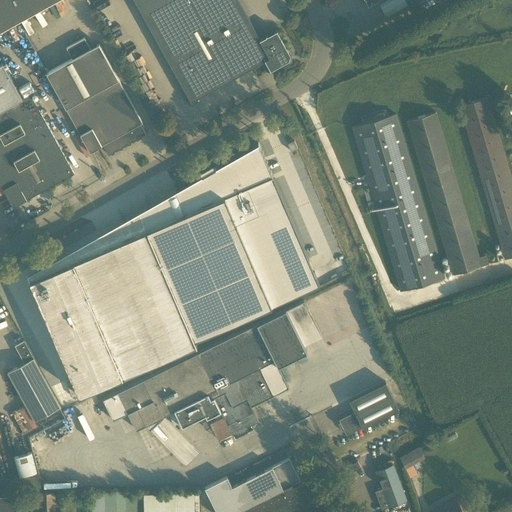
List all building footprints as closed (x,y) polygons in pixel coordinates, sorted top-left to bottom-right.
[(0,0),(0,30),(54,0),(0,0)] [(270,70),(273,69),(289,60),(289,59),(290,59),(291,56),(291,55),(290,55),(290,54),(287,48),(287,46),(286,46),(281,38),(282,37),(280,36),(277,30),(260,39),(238,0),(134,0),(191,102),(265,60),(270,70)] [(47,73),(90,151),(103,144),(108,154),(110,153),(112,153),(114,153),(114,151),(119,148),(121,149),(122,148),(123,146),(127,144),(129,144),(131,143),(131,141),(135,139),(137,140),(141,138),(141,136),(146,133),(142,127),(144,126),(142,123),(142,122),(99,44),(90,49),(84,38),(67,48),(73,59),(47,73)] [(0,182),(8,198),(22,190),(26,199),(45,189),(47,190),(47,188),(48,187),(51,188),(51,186),(54,184),(57,185),(61,182),(62,180),(65,178),(68,179),(68,176),(69,176),(71,177),(72,174),(74,173),(30,93),(22,98),(2,62),(0,63),(0,182)] [(505,259),(511,256),(511,179),(488,97),(460,105),(505,259)] [(486,254),(479,256),(437,112),(406,120),(452,275),(489,264),(486,254)] [(442,278),(394,115),(351,127),(399,290),(442,278)] [(294,140),(288,143),(291,151),(298,149),(294,140)] [(185,212),(146,229),(194,339),(319,285),(258,143),(215,168),(213,164),(199,172),(201,176),(175,190),(185,212)] [(139,211),(26,271),(80,396),(196,345),(194,339),(146,229),(139,211)] [(511,294),(415,324),(433,381),(511,357),(511,294)] [(174,410),(182,425),(206,414),(219,440),(227,436),(229,440),(234,437),(235,438),(249,431),(249,430),(253,428),(251,424),(258,420),(251,405),(289,386),(279,365),(307,351),(286,309),(198,352),(117,391),(127,411),(116,416),(125,434),(147,423),(149,429),(162,416),(174,410)] [(25,363),(7,372),(34,421),(60,407),(24,340),(15,345),(25,363)] [(360,372),(383,360),(381,356),(357,367),(360,372)] [(355,411),(354,412),(339,419),(346,434),(361,427),(362,426),(363,427),(399,409),(385,382),(349,400),(355,411)] [(403,464),(422,453),(419,447),(400,457),(403,464)] [(36,471),(31,452),(14,457),(19,476),(36,471)] [(300,480),(289,457),(232,486),(227,476),(205,487),(217,511),(235,511),(292,484),(300,480)] [(349,465),(352,471),(353,471),(361,467),(358,461),(349,465)] [(383,508),(389,506),(407,500),(393,464),(376,470),(382,487),(376,489),(383,508)] [(40,477),(0,478),(0,491),(40,490),(40,477)] [(292,484),(235,511),(287,511),(293,509),(310,501),(307,494),(304,489),(301,482),(293,486),(292,484)] [(38,511),(55,511),(55,491),(38,492),(38,511)] [(137,511),(137,496),(125,497),(124,491),(89,492),(90,511),(137,511)] [(143,511),(199,511),(199,492),(143,494),(143,511)] [(17,511),(16,493),(0,493),(0,511),(17,511)] [(431,511),(463,511),(457,501),(443,509),(441,505),(430,511),(431,511)]
